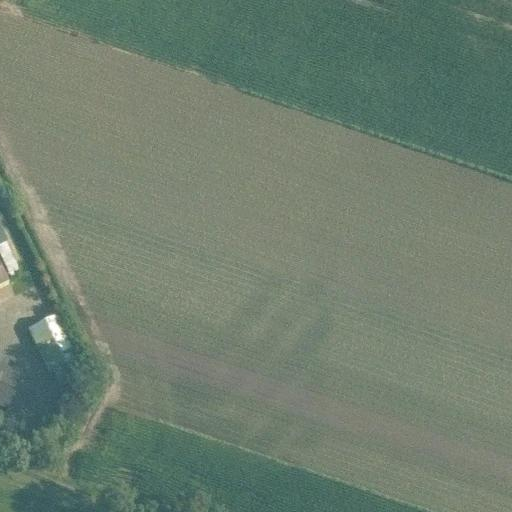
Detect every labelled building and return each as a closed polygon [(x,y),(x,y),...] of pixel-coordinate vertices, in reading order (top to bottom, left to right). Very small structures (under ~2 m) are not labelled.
[(5,244),(0,246),(0,259),(7,275),(18,270),(5,244)] [(0,267),(0,289),(8,285),(0,267)] [(80,362),(59,318),(30,332),(50,376),(80,362)] [(0,407),(7,411),(15,393),(22,377),(0,368),(0,407)] [(11,428),(4,446),(34,458),(41,440),(11,428)]
